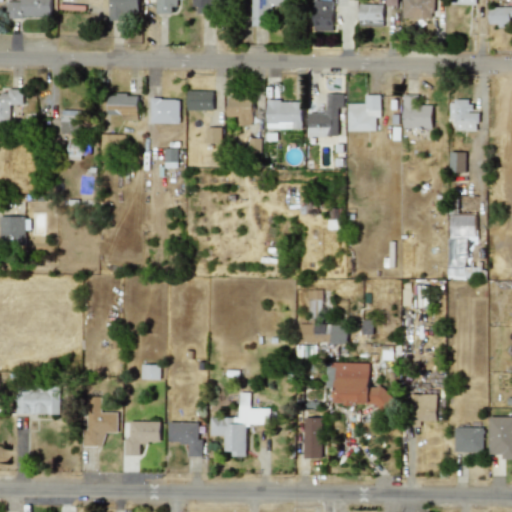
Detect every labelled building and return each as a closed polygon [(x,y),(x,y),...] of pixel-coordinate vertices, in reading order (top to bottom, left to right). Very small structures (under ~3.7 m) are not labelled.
[(50,0),(7,0),(7,16),(50,16),(50,0)] [(137,0),(109,0),(109,18),(137,19),(137,0)] [(155,0),(155,13),(170,13),(170,5),(177,5),(176,0),(155,0)] [(192,0),(192,12),(212,12),(212,0),(192,0)] [(251,0),(251,25),(270,25),(270,5),(289,5),(289,0),(251,0)] [(313,0),(313,31),(332,31),(332,0),(313,0)] [(404,0),(404,17),(431,18),(431,0),(404,0)] [(382,25),(383,4),(359,4),(359,25),(382,25)] [(489,25),(510,25),(510,16),(511,16),(511,5),(489,5),(489,25)] [(0,122),(9,122),(10,104),(22,104),(23,89),(7,89),(7,94),(0,93),(0,122)] [(186,109),(213,110),(213,90),(186,90),(186,109)] [(337,106),(343,106),(343,93),(325,93),(326,112),(308,112),(308,136),(338,135),(337,106)] [(107,112),(120,112),(120,120),(137,120),(137,94),(107,94),(107,112)] [(347,130),(375,130),(375,117),(380,117),(380,94),(365,94),(365,103),(347,103),(347,130)] [(432,105),(416,105),(416,94),(403,94),(403,127),(432,127),(432,105)] [(227,116),(238,116),(238,125),(252,125),(252,95),(228,95),(227,116)] [(150,122),(179,123),(179,98),(150,98),(150,122)] [(478,112),(470,112),(471,100),(449,99),(449,120),(456,120),(455,130),(477,131),(478,112)] [(266,128),(301,128),(301,100),(266,100),(266,128)] [(60,132),(78,133),(79,110),(61,109),(60,132)] [(220,143),(221,127),(206,126),(205,142),(220,143)] [(100,149),(123,149),(123,134),(100,133),(100,149)] [(260,138),(249,138),(249,153),(259,153),(260,138)] [(67,158),(79,159),(80,140),(67,139),(67,158)] [(12,143),(1,143),(0,177),(11,177),(12,143)] [(164,167),(177,167),(177,148),(164,148),(164,167)] [(465,172),(466,152),(449,151),(448,171),(465,172)] [(449,236),(474,236),(474,214),(448,215),(449,236)] [(0,241),(24,241),(24,216),(0,215),(0,241)] [(321,289),(307,289),(307,309),(321,310),(321,289)] [(346,324),(296,323),(296,341),(346,342),(346,324)] [(368,363),(326,361),(325,387),(334,387),(333,404),(390,406),(390,388),(367,387),(368,363)] [(159,379),(160,364),(141,364),(141,378),(159,379)] [(58,413),(58,385),(40,385),(40,390),(16,390),(15,413),(58,413)] [(238,417),(210,416),(209,434),(224,434),(224,454),(245,454),(246,424),(265,424),(265,408),(249,407),(250,392),(239,392),(238,417)] [(436,394),(409,393),(409,425),(419,425),(419,420),(436,421),(436,394)] [(82,445),(104,445),(104,431),(117,432),(117,412),(101,411),(101,396),(86,396),(86,429),(82,429),(82,445)] [(303,458),(322,457),(321,416),(303,417),(303,458)] [(511,458),(511,416),(488,416),(488,453),(501,454),(501,458),(511,458)] [(124,454),(139,455),(139,442),(159,442),(159,421),(129,421),(129,437),(124,437),(124,454)] [(167,443),(188,443),(187,455),(201,456),(202,439),(197,439),(197,422),(167,421),(167,443)] [(482,427),(453,426),(453,451),(482,452),(482,427)]
